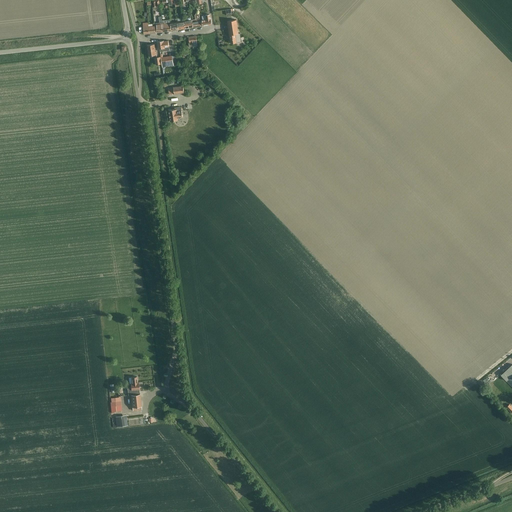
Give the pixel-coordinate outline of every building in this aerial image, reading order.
[(202,20),(201,20),(202,25),(211,24),(210,18),(210,14),(205,15),(206,15),(202,16),(202,20)] [(195,19),(192,20),(193,27),(201,25),(199,17),(198,17),(195,19)] [(192,19),(184,20),(185,28),(193,27),(192,20),(192,19)] [(227,21),(231,43),(236,42),(235,36),(239,35),(236,19),(227,21)] [(184,20),(177,21),(177,22),(178,29),(184,28),(185,28),(184,20)] [(164,31),(162,22),(155,23),(156,32),(164,31)] [(163,22),(162,22),(164,31),(171,30),(170,23),(170,22),(163,23),(163,22)] [(193,46),(198,45),(196,35),(188,37),(189,42),(188,42),(189,46),(193,46)] [(164,40),(157,41),(158,48),(165,48),(165,47),(169,46),(168,40),(164,41),(164,40)] [(147,47),(149,56),(156,54),(156,51),(155,51),(154,44),(147,45),(147,47)] [(162,66),(173,65),(172,56),(161,57),(162,66)] [(183,85),(173,87),(174,94),(184,92),(183,85)] [(181,110),(180,106),(176,107),(176,109),(169,110),(170,121),(178,120),(178,118),(183,117),(182,114),(182,113),(182,110),(181,110)] [(511,363),(501,375),(511,386),(511,363)] [(139,394),(138,389),(139,389),(138,382),(137,383),(136,376),(130,377),(131,383),(130,384),(130,387),(127,388),(128,395),(131,395),(139,394)] [(132,410),(141,409),(139,394),(131,395),(132,410)]
